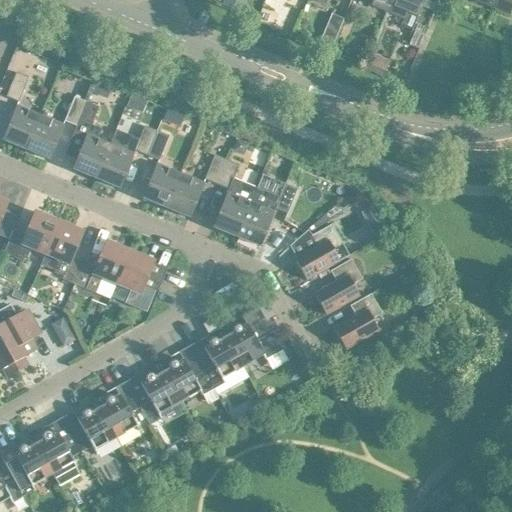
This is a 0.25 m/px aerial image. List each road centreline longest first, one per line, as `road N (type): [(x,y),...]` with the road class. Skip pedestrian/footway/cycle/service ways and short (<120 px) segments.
road 1 (tertiary): [(400,130),(150,20)]
road 2 (residential): [(200,296),(0,414)]
road 3 (residential): [(0,158),(198,243)]
